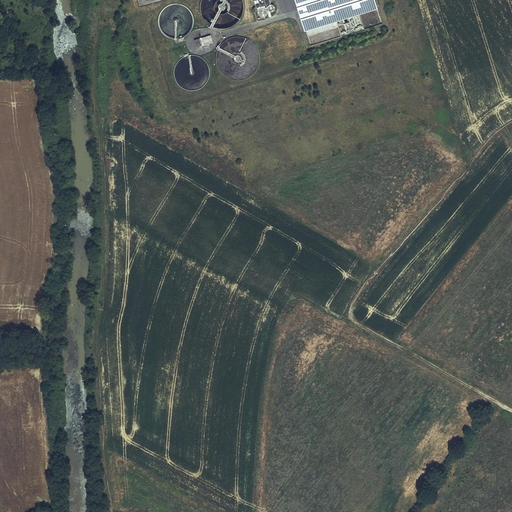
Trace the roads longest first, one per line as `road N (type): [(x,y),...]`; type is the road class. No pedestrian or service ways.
road 1 (track): [(103,0),(95,62),(109,191),(96,324),(112,511)]
road 2 (track): [(255,506),(264,400),(291,300),(346,317),(511,409)]
road 3 (track): [(350,320),(360,289),(511,121)]
